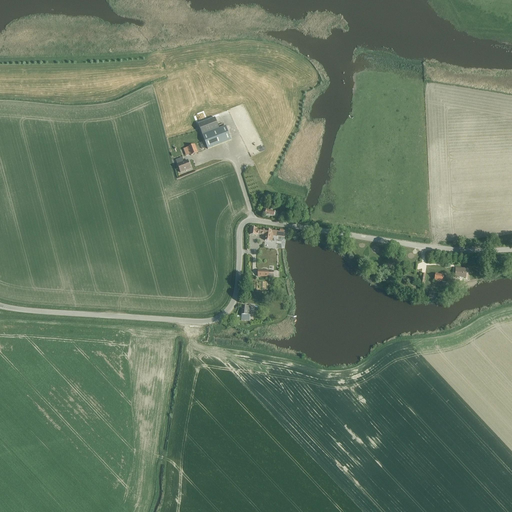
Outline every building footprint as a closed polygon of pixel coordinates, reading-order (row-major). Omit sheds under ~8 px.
[(198,125),(202,135),(208,149),(231,140),(226,126),(219,129),(215,118),(198,125)] [(197,153),(194,145),(187,148),(191,156),(197,153)] [(191,169),(188,161),(177,165),(180,173),(191,169)] [(284,237),(285,230),(280,230),(280,232),(271,231),(272,231),(266,230),(260,229),(260,230),(257,229),(250,228),(249,235),(256,236),(256,234),(259,234),(259,235),(265,235),(265,241),(270,241),(271,235),(284,237)] [(466,278),(466,269),(455,268),(455,278),(466,278)] [(445,282),(446,276),(435,274),(434,281),(445,282)] [(242,306),(241,321),(249,321),(251,307),(246,306),(242,306)]
